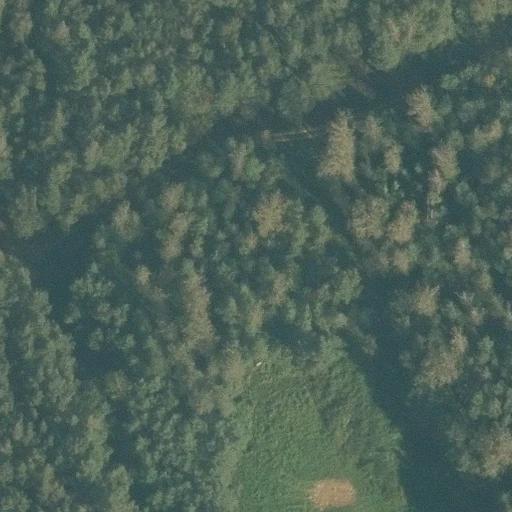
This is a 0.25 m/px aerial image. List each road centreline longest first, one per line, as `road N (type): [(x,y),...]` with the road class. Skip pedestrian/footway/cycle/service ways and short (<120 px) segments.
road 1 (track): [(15,248),(236,145),(307,133),(420,93),(511,46)]
road 2 (track): [(137,511),(15,248)]
